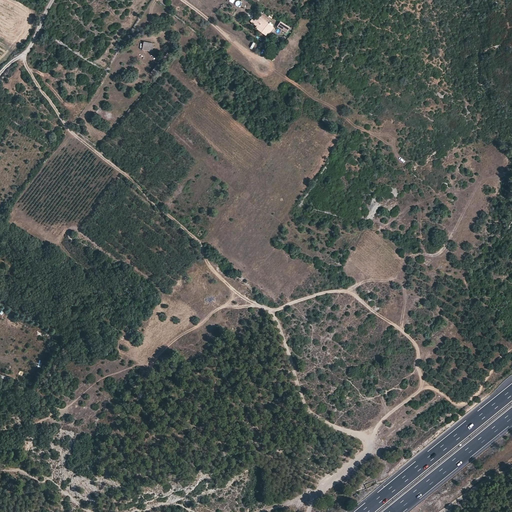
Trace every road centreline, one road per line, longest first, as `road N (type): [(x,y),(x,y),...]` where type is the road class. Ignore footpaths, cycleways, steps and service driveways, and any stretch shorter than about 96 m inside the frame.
road 1 (track): [(308,511),(367,444),(305,406),(271,311),(214,272),(199,242),(73,134),(24,55)]
road 2 (track): [(183,0),(317,100),(381,133)]
road 3 (track): [(422,389),(415,343),(346,290),(271,311)]
road 4 (track): [(367,444),(379,423),(422,389),(467,401),(511,350)]
road 5 (motorway): [(511,392),(364,511)]
road 6 (motorway): [(391,511),(511,414)]
road 7 (track): [(394,280),(406,260),(446,245),(475,190)]
